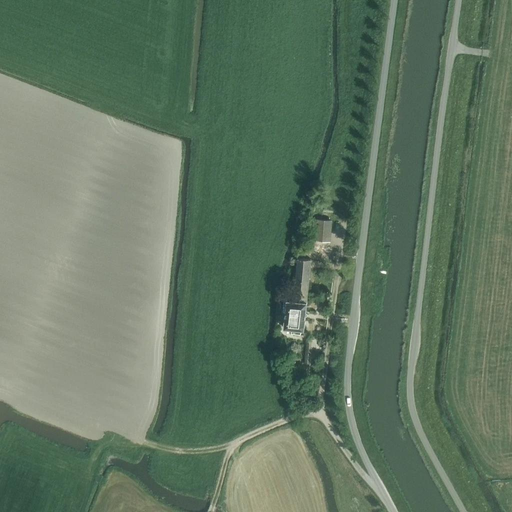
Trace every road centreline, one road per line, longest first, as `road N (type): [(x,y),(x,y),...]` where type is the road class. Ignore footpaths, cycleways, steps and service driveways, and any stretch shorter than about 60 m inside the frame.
road 1 (unclassified): [(462,511),(417,426),(409,388),(458,0)]
road 2 (unclassified): [(391,511),(358,442),(347,390),(394,0)]
road 3 (track): [(211,511),(232,445),(320,412)]
